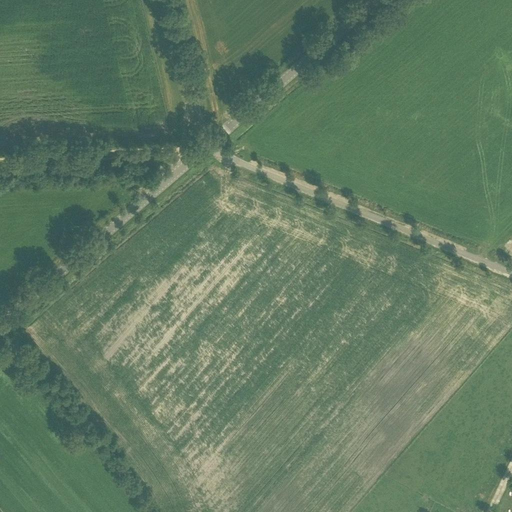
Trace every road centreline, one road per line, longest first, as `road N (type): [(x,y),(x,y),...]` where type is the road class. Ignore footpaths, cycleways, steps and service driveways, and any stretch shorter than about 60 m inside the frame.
road 1 (unclassified): [(511,274),(208,149)]
road 2 (tertiary): [(0,322),(208,149)]
road 3 (unclassified): [(0,327),(148,511)]
road 4 (tertiary): [(208,149),(379,0)]
road 5 (track): [(0,165),(208,149)]
